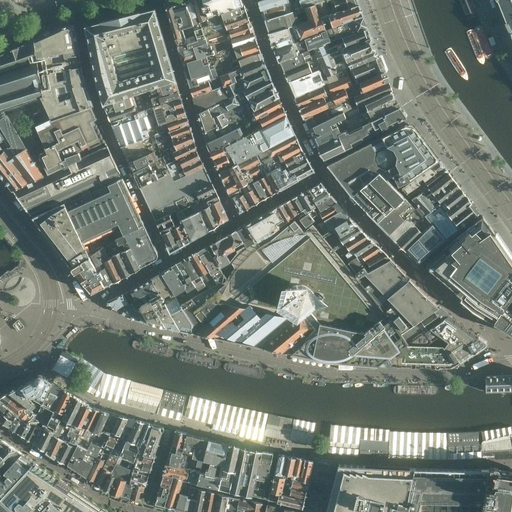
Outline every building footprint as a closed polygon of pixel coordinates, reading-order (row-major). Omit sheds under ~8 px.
[(204,27),(193,0),(189,0),(186,2),(197,30),(204,27)] [(208,17),(203,5),(200,0),(193,0),(204,27),(211,25),(208,17)] [(242,2),(240,0),(203,0),(205,4),(203,5),(208,17),(243,5),(243,3),(242,3),(242,2)] [(261,10),(291,0),(261,0),(258,1),(259,2),(261,9),(261,10)] [(295,11),(291,0),(261,10),(265,20),(295,11)] [(291,0),(295,11),(298,10),(314,4),(327,0),(291,0)] [(356,0),(327,0),(314,4),(319,17),(358,5),(356,0)] [(511,0),(498,0),(507,21),(505,22),(511,35),(511,0)] [(213,45),(212,43),(209,34),(250,21),(247,13),(211,25),(204,27),(197,30),(186,2),(167,7),(167,9),(167,8),(168,13),(169,14),(170,18),(175,37),(176,37),(176,39),(177,41),(177,43),(178,42),(179,46),(178,46),(184,63),(190,87),(214,78),(220,75),(216,61),(231,55),(229,49),(226,40),(213,45)] [(309,37),(363,16),(358,5),(319,17),(314,4),(298,10),(299,13),(307,11),(310,20),(304,21),(306,27),(304,28),(306,33),(307,32),(309,37)] [(211,25),(247,13),(244,5),(243,5),(208,17),(211,25)] [(176,80),(171,64),(169,57),(168,51),(165,42),(162,32),(155,9),(152,10),(153,10),(148,11),(145,11),(141,13),(141,12),(140,13),(140,12),(137,13),(133,14),(130,15),(126,16),(123,17),(119,18),(102,22),(100,23),(97,24),(97,23),(93,25),(90,26),(90,25),(86,26),(90,43),(91,47),(90,47),(96,74),(98,82),(98,81),(100,86),(99,86),(105,104),(111,121),(130,115),(128,112),(135,109),(133,104),(127,106),(125,102),(132,100),(130,95),(139,92),(148,89),(176,80)] [(304,21),(303,19),(301,19),(299,13),(298,10),(295,11),(265,20),(269,33),(304,21)] [(310,50),(316,48),(334,40),(340,38),(367,27),(364,20),(363,17),(363,16),(309,37),(305,38),(310,50)] [(229,39),(253,31),(250,21),(209,34),(212,43),(228,38),(229,39)] [(309,37),(307,32),(306,33),(304,28),(306,27),(304,21),(269,33),(273,42),(276,49),(305,38),(309,37)] [(81,66),(78,47),(75,28),(74,28),(71,26),(70,25),(59,27),(60,28),(33,40),(40,65),(43,64),(46,74),(81,66)] [(319,56),(370,36),(367,27),(340,38),(342,43),(336,45),(334,40),(316,48),(318,54),(319,56)] [(229,49),(256,40),(253,31),(229,39),(226,40),(229,49)] [(349,60),(374,50),(376,49),(370,36),(319,56),(324,69),(327,76),(337,73),(334,65),(337,64),(335,58),(346,53),(349,60)] [(310,50),(305,38),(276,49),(280,62),(310,50)] [(256,39),(256,40),(229,49),(231,55),(216,61),(220,75),(263,59),(256,39)] [(0,114),(44,102),(50,113),(53,120),(91,106),(92,105),(87,89),(85,83),(84,77),(81,66),(46,74),(43,75),(40,65),(33,40),(21,45),(0,54),(0,114)] [(314,59),(313,56),(318,54),(316,48),(310,50),(280,62),(284,71),(314,59)] [(353,66),(378,57),(378,56),(376,56),(374,50),(349,60),(337,64),(334,65),(337,73),(346,69),(344,64),(351,61),(353,66)] [(324,69),(319,56),(318,54),(313,56),(314,59),(284,71),(289,82),(324,69)] [(382,71),(381,69),(382,69),(382,68),(382,67),(379,60),(378,60),(377,60),(376,58),(379,57),(378,57),(353,66),(348,69),(349,73),(353,72),(358,83),(384,72),(384,70),(382,71)] [(225,86),(266,67),(263,59),(220,75),(214,78),(216,82),(218,89),(219,88),(218,86),(224,84),(225,86)] [(228,108),(274,87),(270,76),(266,67),(225,86),(219,88),(218,89),(211,91),(194,97),(194,98),(198,111),(198,112),(198,113),(225,101),(228,108)] [(296,98),(339,79),(337,73),(327,76),(324,69),(289,82),(296,98)] [(301,109),(347,88),(358,83),(353,72),(349,73),(348,69),(346,69),(337,73),(339,79),(296,98),(300,108),(301,109)] [(351,97),(356,95),(388,81),(388,80),(387,81),(386,79),(387,78),(384,72),(358,83),(347,88),(351,97)] [(211,91),(209,84),(216,82),(214,78),(190,87),(193,97),(194,97),(211,91)] [(178,88),(177,84),(176,80),(148,89),(150,93),(157,90),(159,95),(178,88)] [(361,106),(392,90),(389,81),(388,81),(356,95),(361,106)] [(204,132),(253,109),(279,97),(278,97),(274,87),(228,108),(225,101),(198,113),(198,114),(201,122),(201,123),(204,132)] [(181,98),(179,89),(178,88),(159,95),(151,97),(154,107),(181,98)] [(305,117),(351,97),(347,88),(301,109),(305,117)] [(348,148),(363,140),(366,138),(380,131),(382,129),(382,130),(383,129),(387,127),(398,121),(406,116),(399,107),(354,130),(349,121),(395,98),(392,90),(361,106),(356,95),(351,97),(305,117),(309,128),(315,139),(318,146),(318,147),(319,147),(319,149),(323,156),(324,159),(335,154),(344,150),(348,148)] [(253,120),(282,105),(279,97),(253,109),(255,113),(251,115),(253,120)] [(181,98),(154,107),(147,109),(153,126),(186,114),(181,98)] [(354,130),(399,107),(395,98),(349,121),(354,130)] [(225,143),(286,115),(282,105),(253,120),(251,115),(255,113),(253,109),(204,132),(207,143),(210,150),(225,143)] [(120,172),(111,152),(107,146),(82,157),(79,151),(84,148),(84,147),(88,145),(89,148),(105,141),(97,124),(96,124),(94,120),(97,118),(91,106),(53,120),(50,113),(48,114),(46,115),(45,114),(44,113),(43,112),(42,112),(41,111),(40,111),(39,111),(37,112),(36,112),(35,113),(34,114),(34,115),(34,116),(33,117),(33,118),(33,119),(33,120),(34,121),(48,153),(47,153),(46,152),(45,152),(45,151),(44,151),(43,151),(42,152),(41,152),(41,153),(40,153),(40,154),(40,155),(40,156),(45,168),(40,171),(42,176),(13,190),(14,191),(30,214),(52,204),(60,200),(66,198),(74,194),(120,172)] [(152,132),(150,126),(145,110),(134,113),(135,117),(131,118),(130,115),(111,121),(117,138),(122,146),(152,132)] [(40,171),(8,114),(0,118),(0,130),(10,147),(0,153),(0,173),(13,190),(42,176),(40,171)] [(191,131),(189,124),(189,123),(186,116),(187,116),(186,114),(153,126),(150,126),(152,132),(156,142),(157,145),(192,132),(191,131)] [(238,163),(295,134),(286,115),(225,143),(229,152),(233,150),(238,163)] [(410,179),(438,158),(429,146),(428,147),(425,142),(426,142),(424,139),(423,140),(419,135),(420,134),(418,132),(417,133),(414,128),(415,128),(413,126),(412,126),(412,125),(411,125),(410,124),(409,124),(408,124),(407,124),(407,125),(406,124),(404,125),(404,126),(399,129),(399,128),(398,128),(397,129),(397,130),(392,132),(391,132),(390,132),(390,133),(385,136),(385,135),(384,136),(384,135),(383,136),(381,137),(380,138),(375,140),(373,141),(372,142),(371,142),(370,143),(364,146),(363,146),(362,147),(357,149),(357,150),(356,149),(355,150),(350,153),(349,153),(348,154),(342,157),(341,157),(341,158),(335,161),(335,160),(334,161),(329,164),(328,164),(351,195),(385,172),(397,185),(410,179)] [(0,153),(10,147),(0,130),(0,153)] [(159,149),(157,145),(156,142),(152,132),(122,146),(126,157),(129,162),(159,149)] [(196,149),(194,142),(194,141),(194,140),(192,134),(192,133),(192,132),(157,145),(159,149),(162,157),(166,164),(171,162),(176,159),(197,150),(196,149)] [(259,162),(299,142),(295,134),(238,163),(243,172),(248,169),(252,178),(264,172),(259,162)] [(275,164),(281,161),(303,150),(299,142),(259,162),(264,172),(270,169),(275,166),(275,164)] [(229,152),(225,143),(210,150),(212,153),(213,156),(214,159),(229,152)] [(133,170),(162,157),(159,149),(129,162),(129,163),(131,167),(131,168),(132,169),(133,170)] [(180,167),(200,158),(201,158),(200,157),(200,158),(196,151),(197,150),(176,159),(178,163),(173,165),(171,162),(166,164),(169,172),(175,170),(180,167)] [(286,167),(306,157),(303,150),(281,161),(283,165),(286,167)] [(233,161),(229,152),(214,159),(218,168),(233,161)] [(169,172),(166,164),(162,157),(133,170),(134,173),(136,177),(135,177),(136,177),(137,179),(137,180),(139,183),(139,185),(139,184),(140,186),(169,172)] [(313,169),(310,164),(306,157),(286,167),(288,171),(292,172),(294,172),(298,180),(299,180),(299,179),(312,172),(313,169)] [(173,180),(204,166),(202,162),(200,158),(180,167),(182,171),(177,173),(175,170),(169,172),(173,180)] [(298,180),(294,172),(292,172),(288,171),(286,167),(283,165),(281,161),(275,164),(275,166),(270,169),(271,171),(281,190),(282,189),(291,184),(298,180)] [(418,185),(444,167),(440,161),(404,187),(409,192),(418,185)] [(252,178),(248,169),(243,172),(238,163),(231,167),(241,186),(248,181),(247,180),(252,178)] [(198,206),(191,192),(212,183),(212,182),(204,166),(173,180),(169,172),(140,186),(152,212),(156,220),(176,210),(181,222),(190,241),(193,239),(193,238),(209,230),(198,206)] [(241,187),(241,186),(231,167),(220,172),(227,186),(229,193),(241,187)] [(423,191),(448,172),(444,167),(418,185),(423,191)] [(281,190),(271,171),(265,174),(275,193),(281,190)] [(408,199),(397,185),(385,172),(351,195),(352,195),(360,204),(373,217),(378,222),(408,199)] [(441,202),(460,187),(448,172),(423,191),(413,197),(422,207),(427,213),(435,206),(431,202),(437,197),(441,202)] [(275,193),(265,174),(258,178),(268,196),(275,193)] [(145,225),(135,203),(128,190),(123,177),(77,199),(74,194),(66,198),(67,201),(62,203),(60,200),(52,204),(53,207),(33,217),(71,267),(91,255),(99,249),(107,244),(115,239),(125,234),(145,225)] [(268,196),(258,178),(253,181),(262,200),(264,198),(268,196)] [(262,200),(253,181),(242,186),(252,205),(253,205),(253,204),(255,203),(256,203),(258,202),(262,200)] [(220,199),(216,191),(212,183),(191,192),(198,206),(208,202),(209,204),(220,199)] [(319,204),(314,198),(326,189),(322,184),(321,184),(319,183),(310,188),(310,189),(307,190),(306,191),(298,195),(316,216),(324,211),(319,204)] [(413,197),(423,191),(418,185),(409,192),(413,197)] [(237,195),(243,192),(241,187),(229,193),(232,197),(237,195)] [(511,257),(489,224),(485,219),(482,216),(481,216),(479,213),(465,195),(460,187),(441,202),(435,206),(427,213),(426,214),(428,217),(435,225),(405,250),(417,262),(424,269),(427,272),(461,301),(472,310),(490,321),(493,323),(495,324),(495,323),(504,328),(504,329),(511,333),(511,257)] [(319,204),(331,196),(326,189),(314,198),(319,204)] [(251,206),(243,192),(237,195),(244,210),(245,209),(244,209),(250,206),(251,206)] [(244,210),(237,195),(232,197),(238,210),(240,212),(244,210)] [(317,217),(316,216),(298,195),(297,195),(283,203),(291,218),(299,213),(301,212),(302,213),(300,214),(308,224),(317,217)] [(324,211),(336,202),(331,196),(319,204),(324,211)] [(225,212),(225,210),(224,210),(222,205),(220,199),(209,204),(218,224),(219,224),(225,221),(226,220),(228,219),(229,219),(228,217),(225,212)] [(389,234),(390,234),(418,211),(408,199),(378,222),(389,234)] [(218,224),(209,204),(208,202),(198,206),(209,230),(218,224)] [(322,224),(342,210),(336,202),(324,211),(316,216),(317,217),(322,224)] [(291,218),(283,203),(276,207),(284,223),(291,218)] [(272,231),(284,223),(276,207),(275,207),(275,208),(269,211),(268,211),(268,212),(263,215),(263,214),(258,217),(259,218),(253,221),(253,220),(252,220),(253,221),(245,225),(244,225),(255,244),(273,233),(272,231)] [(397,242),(428,217),(426,214),(427,213),(422,207),(418,211),(390,234),(397,242)] [(175,225),(181,222),(176,210),(156,220),(162,233),(172,229),(176,227),(175,225)] [(329,232),(349,218),(342,210),(322,224),(329,232)] [(412,277),(391,259),(390,258),(373,272),(366,264),(360,269),(352,260),(348,254),(343,249),(353,242),(352,240),(364,232),(358,226),(349,218),(329,232),(322,224),(317,217),(308,224),(300,214),(299,213),(291,218),(284,223),(272,231),(273,233),(255,244),(244,225),(240,227),(236,230),(244,242),(235,247),(236,250),(228,255),(234,264),(224,270),(229,278),(218,285),(209,290),(207,287),(199,291),(196,287),(185,293),(186,295),(179,299),(193,325),(192,332),(211,336),(221,339),(221,338),(269,349),(287,352),(291,353),(325,360),(329,360),(329,359),(334,360),(333,361),(336,361),(337,361),(340,361),(341,361),(344,362),(356,351),(392,320),(401,332),(439,306),(427,297),(412,277)] [(405,250),(435,225),(428,217),(397,242),(405,250)] [(190,241),(181,222),(175,225),(176,227),(172,229),(179,246),(180,246),(190,241)] [(157,252),(145,225),(125,234),(140,267),(155,260),(156,259),(155,258),(156,254),(158,254),(158,253),(157,252)] [(179,246),(172,229),(162,233),(165,240),(169,249),(170,249),(172,250),(173,250),(179,246)] [(228,255),(236,250),(235,247),(244,242),(236,230),(225,236),(209,246),(219,262),(222,266),(224,270),(234,264),(228,255)] [(348,254),(370,238),(364,232),(352,240),(353,242),(343,249),(348,254)] [(140,268),(140,267),(125,234),(115,239),(131,272),(131,273),(132,272),(132,271),(139,267),(140,268)] [(352,260),(375,243),(370,238),(348,254),(352,260)] [(131,272),(115,239),(107,244),(110,250),(114,258),(123,277),(131,272)] [(360,269),(366,264),(383,251),(375,243),(352,260),(360,269)] [(123,277),(114,258),(109,260),(106,253),(110,250),(107,244),(99,249),(114,282),(114,281),(123,277)] [(219,267),(208,248),(207,246),(198,252),(218,285),(229,278),(224,270),(222,266),(219,267)] [(114,282),(99,249),(91,255),(99,273),(101,271),(104,278),(102,279),(105,286),(114,282)] [(373,272),(390,258),(389,257),(383,251),(366,264),(373,272)] [(218,285),(198,252),(197,252),(196,253),(190,257),(190,256),(189,257),(207,287),(209,290),(218,285)] [(104,278),(101,271),(99,273),(91,255),(71,267),(75,273),(75,272),(77,274),(78,276),(92,293),(105,286),(102,279),(104,278)] [(207,287),(189,257),(182,261),(189,275),(196,287),(199,291),(207,287)] [(189,275),(182,261),(181,262),(181,261),(180,262),(174,266),(174,265),(173,266),(181,280),(189,275)] [(196,287),(189,275),(181,280),(173,266),(172,266),(172,267),(171,268),(170,267),(170,268),(165,271),(161,273),(174,296),(177,300),(179,299),(186,295),(185,293),(196,287)] [(174,296),(161,273),(160,273),(161,273),(153,277),(152,278),(161,294),(165,301),(174,296)] [(165,326),(151,300),(161,294),(152,278),(131,290),(136,299),(149,321),(165,326)] [(136,299),(131,290),(124,293),(129,303),(136,299)] [(129,303),(124,293),(123,294),(117,297),(116,297),(111,300),(110,300),(110,301),(109,304),(110,304),(110,305),(110,304),(117,308),(118,309),(129,303)] [(181,330),(168,306),(165,301),(161,294),(151,300),(165,326),(181,330)] [(136,299),(129,303),(118,309),(129,316),(141,319),(140,321),(148,323),(149,321),(136,299)] [(193,325),(179,299),(177,300),(168,306),(181,330),(192,332),(193,325)] [(377,364),(448,313),(439,306),(401,332),(392,320),(356,351),(344,362),(350,362),(370,364),(376,365),(376,364),(377,364)] [(454,353),(468,343),(478,336),(448,313),(377,364),(451,367),(460,362),(454,353)] [(24,327),(19,320),(13,324),(19,331),(24,327)] [(486,343),(486,342),(485,341),(479,336),(478,336),(468,343),(473,352),(474,353),(474,352),(474,350),(476,349),(478,350),(484,345),(485,344),(486,344),(486,343)] [(460,362),(473,352),(468,343),(454,353),(460,362)] [(79,357),(64,353),(64,355),(64,356),(64,357),(64,359),(65,360),(68,365),(67,366),(69,368),(69,369),(69,370),(69,371),(70,371),(70,372),(71,373),(79,362),(79,359),(79,357)] [(97,391),(101,382),(104,373),(82,358),(79,362),(71,374),(97,391)] [(104,373),(97,391),(126,399),(129,390),(132,381),(104,373)] [(36,415),(52,382),(45,377),(44,377),(43,376),(42,375),(41,375),(40,375),(39,375),(38,376),(37,377),(36,377),(20,386),(9,392),(36,415)] [(511,375),(485,376),(486,391),(511,390),(511,375)] [(132,380),(129,390),(127,399),(158,408),(161,398),(163,389),(132,380)] [(47,426),(48,424),(64,389),(52,382),(36,415),(26,437),(32,440),(37,444),(47,426)] [(64,414),(73,395),(64,390),(64,389),(48,424),(53,427),(56,429),(61,420),(56,417),(60,411),(64,414)] [(182,415),(186,395),(163,390),(159,408),(182,415)] [(36,415),(9,392),(0,396),(0,419),(9,427),(10,426),(26,437),(36,415)] [(66,437),(83,401),(73,395),(64,414),(61,420),(56,429),(56,430),(66,437)] [(212,406),(191,401),(191,400),(190,400),(189,400),(188,400),(187,401),(186,401),(185,401),(185,402),(182,415),(212,423),(216,410),(215,410),(215,409),(214,408),(213,407),(212,407),(212,406)] [(83,425),(93,407),(83,401),(66,437),(65,438),(74,444),(83,425)] [(236,429),(241,408),(218,403),(216,412),(212,423),(220,425),(236,429)] [(88,435),(101,409),(93,407),(83,425),(87,427),(84,433),(88,435)] [(265,436),(269,415),(241,408),(236,429),(265,436)] [(97,437),(110,412),(101,409),(88,435),(94,436),(97,437)] [(106,440),(119,414),(110,412),(97,437),(104,439),(106,440)] [(113,450),(128,417),(119,414),(106,440),(104,439),(99,451),(103,453),(106,447),(112,450),(113,450)] [(269,414),(269,415),(265,436),(288,440),(292,419),(269,414)] [(113,468),(115,464),(136,419),(128,417),(113,450),(112,450),(111,453),(117,455),(114,461),(108,458),(106,464),(113,468)] [(135,449),(146,422),(136,419),(115,464),(118,465),(120,464),(122,458),(121,457),(132,460),(130,461),(128,467),(129,468),(131,469),(137,450),(135,449)] [(145,452),(154,424),(146,422),(135,449),(137,450),(140,451),(145,452)] [(154,456),(163,429),(162,426),(154,424),(145,452),(144,453),(154,456)] [(74,444),(65,438),(66,437),(56,430),(56,429),(53,427),(52,429),(47,426),(37,444),(46,450),(56,457),(65,462),(74,444)] [(482,437),(482,452),(511,449),(511,435),(511,433),(511,427),(481,431),(482,437)] [(389,442),(390,432),(361,428),(360,450),(388,452),(389,442)] [(184,447),(188,434),(176,431),(170,451),(177,453),(179,446),(184,447)] [(418,434),(391,432),(390,442),(388,451),(418,453),(418,444),(418,434)] [(448,454),(481,452),(479,442),(478,432),(448,433),(448,443),(448,454)] [(418,443),(418,454),(447,454),(448,443),(448,433),(418,433),(418,443)] [(200,471),(203,459),(208,439),(188,434),(184,447),(179,446),(177,453),(170,451),(164,475),(173,478),(183,481),(183,479),(186,480),(197,483),(200,471)] [(96,456),(97,453),(99,451),(104,439),(97,437),(94,436),(88,449),(77,444),(67,464),(86,476),(87,476),(97,457),(96,456)] [(0,476),(22,453),(2,439),(0,440),(0,451),(2,453),(0,454),(0,476)] [(215,475),(218,462),(225,464),(229,444),(223,443),(223,442),(215,440),(208,439),(203,459),(210,461),(208,470),(206,469),(205,472),(200,471),(197,483),(219,488),(222,476),(215,475)] [(230,491),(240,447),(229,444),(225,464),(224,467),(229,468),(227,475),(222,474),(222,476),(219,488),(230,491)] [(252,496),(252,495),(262,451),(240,447),(230,491),(252,496)] [(152,463),(154,456),(144,453),(145,452),(140,451),(137,459),(152,463)] [(267,480),(274,453),(262,451),(252,495),(263,498),(267,480)] [(0,498),(35,461),(22,453),(0,476),(0,498)] [(95,481),(105,461),(99,458),(101,455),(97,453),(96,456),(97,457),(87,476),(95,481)] [(283,476),(287,455),(278,454),(274,474),(283,476)] [(291,477),(296,457),(287,455),(283,476),(285,476),(291,477)] [(300,479),(304,459),(296,457),(291,477),(300,479)] [(149,472),(152,463),(137,459),(135,467),(135,468),(149,472)] [(308,482),(313,461),(304,459),(300,479),(308,482)] [(0,510),(2,511),(48,511),(72,486),(42,466),(35,461),(0,498),(0,510)] [(104,485),(110,474),(112,470),(113,470),(114,468),(113,468),(106,464),(96,482),(103,488),(104,485)] [(127,480),(131,470),(131,469),(129,468),(118,465),(115,464),(113,468),(114,468),(113,470),(112,470),(110,474),(116,476),(111,492),(122,495),(126,483),(127,480)] [(391,511),(393,504),(407,507),(413,479),(414,479),(416,468),(338,464),(326,511),(391,511)] [(511,511),(511,469),(500,468),(499,466),(495,465),(490,468),(489,469),(480,511),(511,511)] [(145,486),(148,475),(149,472),(135,468),(134,471),(131,470),(127,480),(131,481),(135,482),(145,486)] [(391,511),(480,511),(489,469),(490,468),(465,469),(416,468),(414,479),(413,479),(407,507),(393,504),(391,511)] [(111,492),(116,476),(110,474),(104,485),(103,488),(111,492)] [(282,493),(285,476),(283,476),(274,474),(270,491),(282,493)] [(170,487),(173,478),(164,475),(161,484),(170,487)] [(305,499),(306,491),(289,487),(291,477),(285,476),(282,493),(305,499)] [(306,491),(308,482),(300,479),(291,477),(289,487),(306,491)] [(175,507),(182,485),(183,481),(173,478),(170,487),(165,505),(175,507)] [(130,497),(135,482),(131,481),(130,484),(126,483),(122,495),(130,497)] [(141,500),(145,486),(135,482),(130,497),(141,500)] [(165,505),(170,487),(161,484),(155,503),(165,505)] [(193,511),(199,488),(190,486),(182,485),(175,507),(193,511)] [(104,511),(107,509),(72,486),(48,511),(104,511)] [(195,511),(202,511),(206,490),(199,488),(193,511),(195,511)] [(213,511),(217,493),(206,490),(202,511),(213,511)] [(305,499),(282,493),(270,491),(268,499),(289,504),(289,506),(302,509),(303,507),(305,499)] [(225,511),(228,496),(217,493),(213,511),(225,511)] [(236,511),(237,509),(239,498),(228,496),(225,511),(236,511)] [(260,511),(262,503),(250,500),(239,498),(237,509),(248,511),(260,511)]
